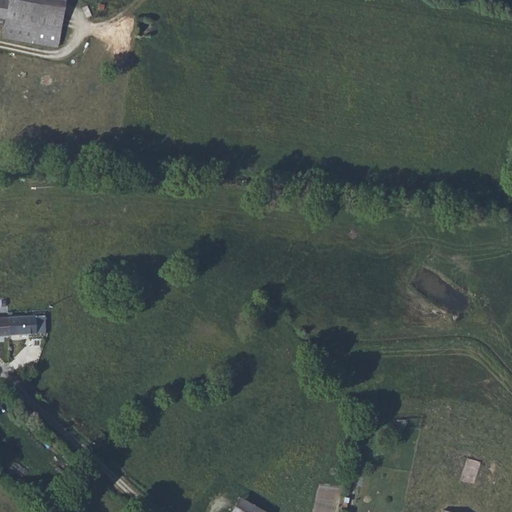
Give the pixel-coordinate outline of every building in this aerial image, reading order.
[(0,0),(0,17),(6,19),(8,0),(0,0)] [(60,28),(64,0),(8,0),(6,19),(60,28)] [(60,28),(6,19),(3,38),(57,47),(60,28)] [(38,316),(8,318),(8,335),(45,333),(44,312),(38,313),(38,316)] [(8,318),(0,317),(0,335),(8,335),(8,318)] [(264,511),(241,498),(232,511),(264,511)]
